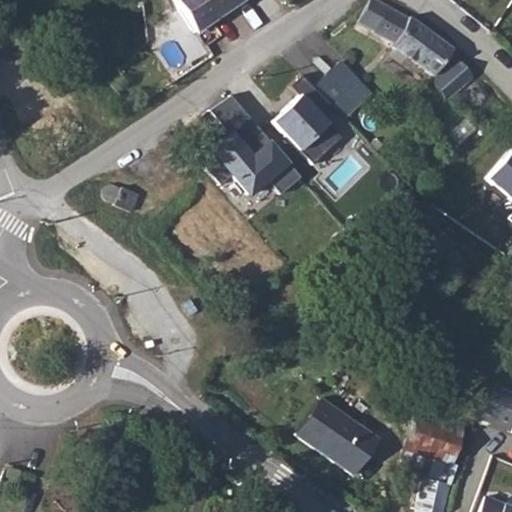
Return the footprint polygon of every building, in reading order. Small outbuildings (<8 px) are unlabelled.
[(172,0),(193,32),(239,0),(172,0)] [(406,16),(381,0),(371,0),(359,22),(393,43),(391,46),(431,75),(449,47),(406,16)] [(458,58),(433,79),(448,97),(473,76),(458,58)] [(343,62),(315,89),(345,121),(374,95),(343,62)] [(308,92),(276,122),(312,164),(346,132),(308,92)] [(300,178),(229,97),(193,126),(254,199),(271,185),(281,195),(300,178)] [(511,222),(511,156),(492,180),(511,198),(511,216),(509,220),(511,222)] [(101,189),(100,194),(102,198),(104,199),(108,200),(111,201),(113,200),(111,204),(128,211),(136,194),(120,186),(117,190),(116,186),(112,184),(110,184),(106,184),(103,186),(101,189)] [(489,380),(508,386),(511,372),(511,357),(497,353),(489,380)] [(511,395),(500,390),(487,424),(511,433),(511,395)] [(293,432),(350,472),(375,437),(317,397),(293,432)] [(440,511),(454,466),(449,465),(466,414),(418,400),(398,468),(424,478),(415,511),(440,511)] [(121,444),(116,455),(127,461),(132,449),(121,444)] [(511,511),(511,496),(507,494),(504,502),(483,493),(475,511),(511,511)]
